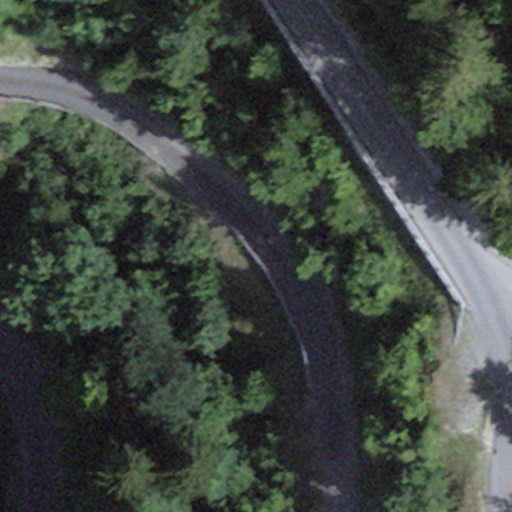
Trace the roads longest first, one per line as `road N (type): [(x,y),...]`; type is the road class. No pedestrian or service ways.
road 1 (tertiary): [(0,77),(49,82),(125,112),(269,241),(318,339),(346,511)]
road 2 (tertiary): [(511,341),(494,303),(333,82),(284,0)]
road 3 (tertiary): [(36,511),(42,445),(21,370),(0,345)]
